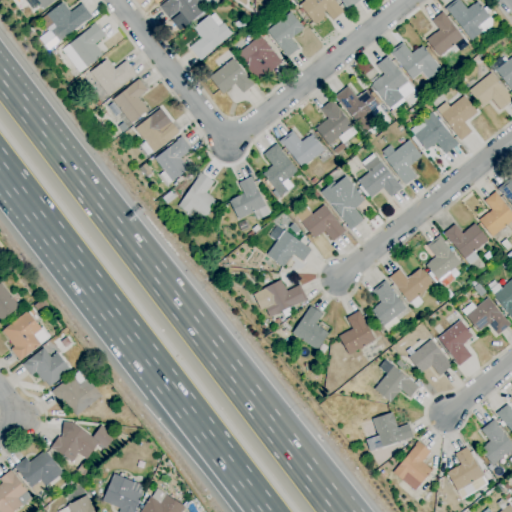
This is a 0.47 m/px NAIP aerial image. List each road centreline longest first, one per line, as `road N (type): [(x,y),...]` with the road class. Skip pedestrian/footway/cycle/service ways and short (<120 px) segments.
road 1 (motorway): [(0,167),(264,511)]
road 2 (residential): [(116,0),(228,145),(407,0)]
road 3 (motorway): [(331,504),(90,192)]
road 4 (residential): [(511,144),(342,275)]
road 5 (motorway): [(90,192),(0,75)]
